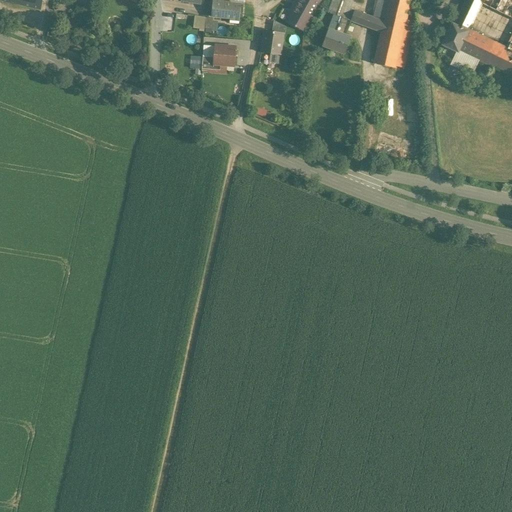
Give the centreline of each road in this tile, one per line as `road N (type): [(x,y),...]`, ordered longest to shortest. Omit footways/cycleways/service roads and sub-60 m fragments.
road 1 (track): [(154,511),(237,138)]
road 2 (secondary): [(39,57),(357,190)]
road 3 (unclassified): [(511,200),(392,174),(369,176),(357,190)]
road 4 (secondary): [(357,190),(511,238)]
